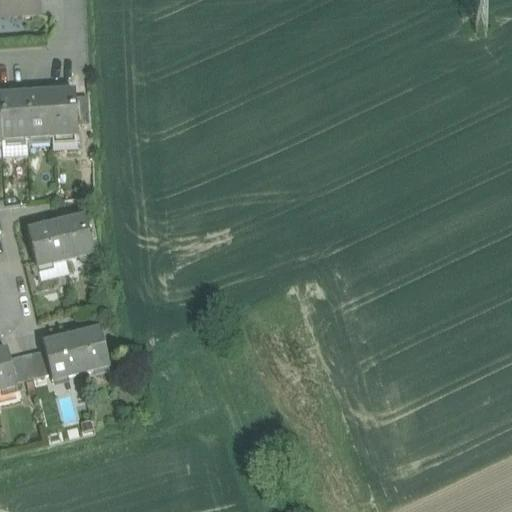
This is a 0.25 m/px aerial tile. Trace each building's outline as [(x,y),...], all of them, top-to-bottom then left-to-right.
[(0,0),(0,19),(39,18),(38,0),(0,0)] [(75,97),(49,98),(51,142),(77,140),(77,129),(75,101),(75,97)] [(49,98),(24,99),(27,143),(51,142),(49,98)] [(24,99),(0,100),(0,122),(1,145),(27,143),(24,99)] [(87,101),(75,101),(77,129),(88,129),(87,101)] [(85,222),(56,229),(65,266),(94,259),(85,222)] [(56,229),(27,236),(36,273),(65,266),(56,229)] [(65,266),(36,273),(40,289),(69,282),(65,266)] [(100,335),(71,343),(80,379),(109,372),(100,335)] [(71,343),(42,350),(44,356),(49,379),(51,386),(80,379),(71,343)] [(7,356),(0,357),(0,395),(16,392),(15,388),(9,365),(7,356)] [(44,356),(32,359),(38,382),(49,379),(44,356)] [(32,359),(20,362),(26,385),(38,382),(32,359)] [(20,362),(9,365),(15,388),(26,385),(20,362)]
